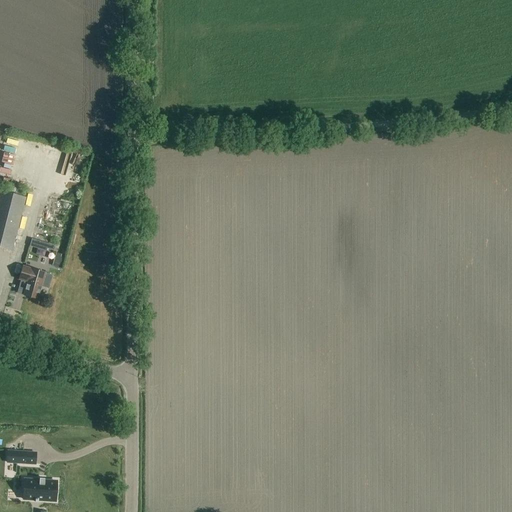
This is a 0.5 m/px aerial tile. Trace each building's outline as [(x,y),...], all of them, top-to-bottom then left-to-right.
[(0,191),(0,248),(11,252),(25,198),(0,191)] [(30,247),(36,249),(38,242),(32,240),(30,247)] [(56,253),(52,267),(61,269),(64,259),(60,257),(61,255),(56,253)] [(52,275),(24,267),(20,280),(27,282),(24,296),(37,299),(42,284),(49,286),(52,276),(52,275)] [(35,465),(36,454),(16,452),(15,464),(35,465)] [(55,502),(57,482),(44,481),(44,479),(39,479),(39,481),(24,480),(23,500),(35,501),(35,503),(38,503),(38,501),(55,502)]
